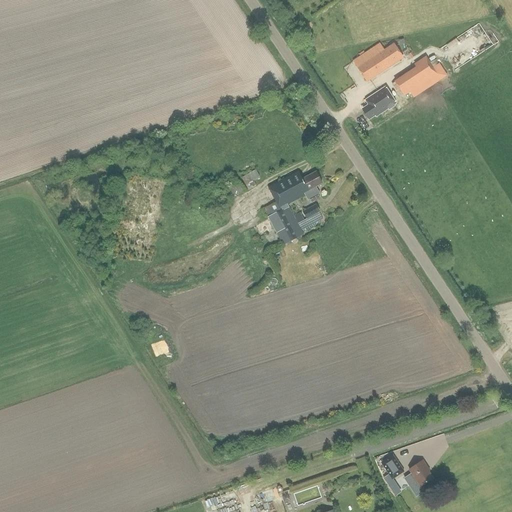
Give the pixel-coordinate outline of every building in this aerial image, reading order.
[(394,45),(359,68),(368,80),(403,57),(394,45)] [(425,58),(417,64),(428,80),(436,75),(425,58)] [(408,65),(392,74),(403,93),(419,84),(408,65)] [(370,106),(363,110),(369,119),(375,115),(376,116),(388,108),(389,110),(394,106),(393,105),(395,103),(386,88),(366,101),(367,102),(369,101),(371,104),(369,105),(370,106)] [(242,178),(246,185),(248,189),(256,184),(254,181),(260,178),(255,170),(242,178)] [(276,202),(264,209),(269,218),(269,217),(284,246),(304,235),(298,224),(304,220),(300,213),(294,216),(288,205),(306,196),(308,200),(310,199),(312,203),(320,198),(318,195),(320,194),(316,187),(322,184),(316,172),(303,180),(298,172),(268,188),(276,202)] [(236,196),(245,190),(243,187),(239,180),(221,190),(226,198),(235,193),(236,196)] [(316,205),(303,212),(307,219),(320,212),(316,205)] [(393,456),(381,463),(393,480),(404,472),(393,456)] [(421,487),(432,479),(425,469),(426,468),(422,462),(409,471),(411,475),(404,480),(416,497),(424,492),(421,487)]
